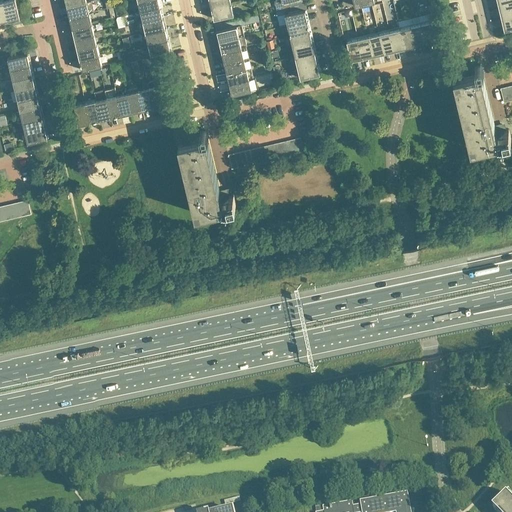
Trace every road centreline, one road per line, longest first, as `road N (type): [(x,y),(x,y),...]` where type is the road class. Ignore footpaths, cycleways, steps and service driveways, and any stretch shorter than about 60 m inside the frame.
road 1 (motorway): [(0,407),(469,306)]
road 2 (motorway): [(295,314),(0,376)]
road 3 (motorway): [(511,257),(295,314)]
road 4 (motorway): [(511,268),(295,314)]
road 5 (residential): [(65,146),(210,112)]
road 6 (residential): [(339,84),(483,50)]
road 7 (residential): [(211,116),(339,84)]
road 8 (residential): [(65,146),(38,28)]
